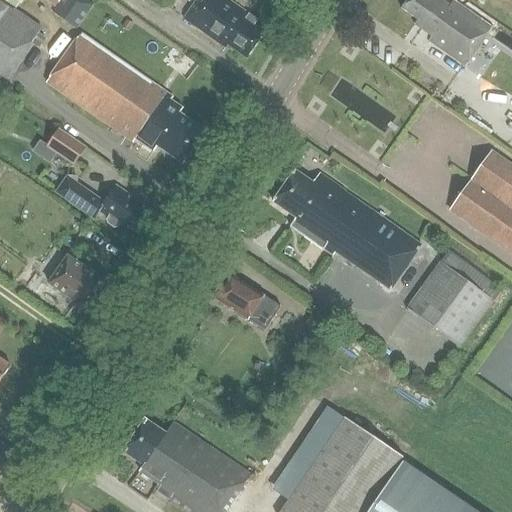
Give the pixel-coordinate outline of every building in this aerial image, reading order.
[(0,0),(15,11),(22,0),(0,0)] [(61,0),(52,13),(76,29),(93,6),(85,0),(61,0)] [(225,0),(198,0),(183,22),(226,52),(230,47),(248,60),(269,30),(225,0)] [(428,42),(465,67),(490,29),(451,2),(449,6),(439,0),(407,0),(402,9),(425,24),(421,29),(432,36),(428,42)] [(0,57),(15,67),(28,47),(38,53),(46,41),(38,36),(42,31),(0,2),(0,57)] [(157,146),(184,164),(206,133),(179,114),(183,109),(171,101),(173,98),(81,35),(47,84),(135,144),(137,141),(153,152),(157,146)] [(56,130),(45,148),(73,166),(85,148),(56,130)] [(452,211),(511,252),(511,165),(493,152),(452,211)] [(311,186),(293,174),(272,205),(295,221),(289,230),(322,253),(323,252),(332,259),(335,255),(390,293),(421,247),(317,176),(311,186)] [(104,203),(81,187),(66,177),(55,193),(93,219),(99,211),(108,217),(106,219),(107,223),(113,227),(117,227),(121,221),(139,233),(153,213),(115,186),(104,203)] [(74,304),(89,314),(109,285),(68,257),(50,283),(76,301),(74,304)] [(493,304),(437,264),(404,309),(460,349),(493,304)] [(265,331),(280,307),(229,275),(214,299),(265,331)] [(310,317),(303,327),(321,340),(329,331),(310,317)] [(0,379),(10,365),(0,358),(0,332),(6,324),(0,320),(0,379)] [(274,409),(263,402),(254,417),(265,424),(274,409)] [(344,420),(281,511),(368,511),(404,460),(344,420)] [(227,511),(252,477),(174,424),(166,436),(145,422),(124,453),(144,467),(140,473),(158,486),(155,491),(185,511),(227,511)] [(17,454),(0,444),(0,472),(4,475),(17,454)] [(474,511),(403,464),(371,511),(474,511)]
